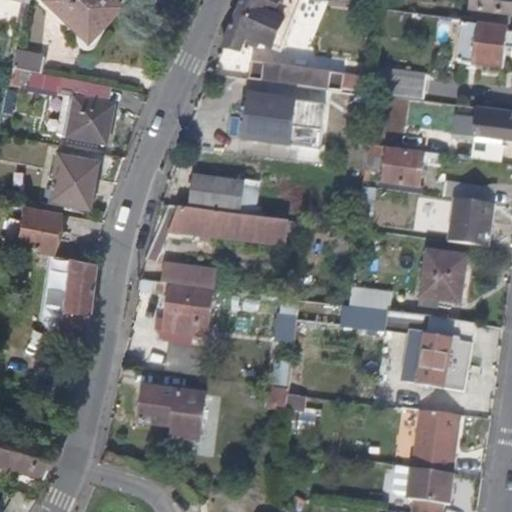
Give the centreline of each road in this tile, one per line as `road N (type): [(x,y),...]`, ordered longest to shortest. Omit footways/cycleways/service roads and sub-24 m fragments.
road 1 (residential): [(221,0),(152,145),(120,236),(99,403),(60,511)]
road 2 (residential): [(490,511),(511,369)]
